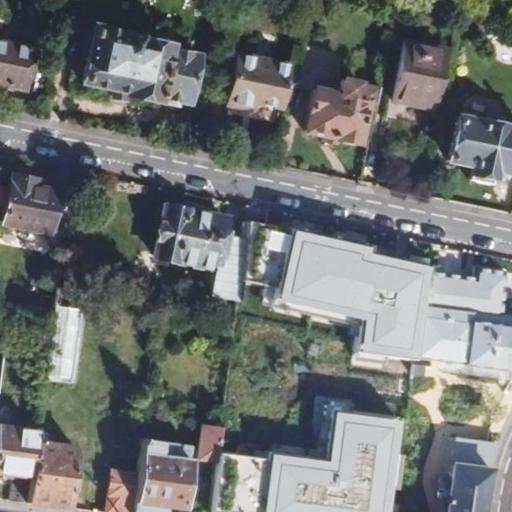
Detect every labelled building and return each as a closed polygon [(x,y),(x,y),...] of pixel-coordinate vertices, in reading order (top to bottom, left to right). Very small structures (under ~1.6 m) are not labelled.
[(30,88),(38,50),(0,41),(0,33),(3,20),(0,19),(0,82),(2,82),(0,89),(17,91),(18,86),(30,88)] [(193,102),(203,56),(176,50),(177,47),(145,41),(147,35),(99,26),(98,33),(91,32),(87,57),(93,58),(87,83),(166,100),(166,97),(193,102)] [(443,49),(403,40),(391,98),(432,106),(443,49)] [(251,99),(283,106),(291,64),(234,52),(223,102),(241,105),(242,97),(251,99)] [(367,100),(375,102),(377,94),(379,84),(341,78),(338,94),(314,90),(305,130),(359,139),(367,100)] [(249,107),(251,99),(242,97),(241,105),(249,107)] [(484,121),(458,116),(450,161),(471,165),(469,179),(494,185),(497,169),(511,171),(511,125),(499,123),(500,117),(485,114),(484,121)] [(64,233),(72,184),(9,173),(1,222),(64,233)] [(230,297),(239,248),(218,244),(222,215),(161,205),(152,255),(214,266),(210,293),(230,297)] [(511,311),(480,306),(485,273),(398,260),(399,255),(350,249),(296,242),(291,288),(283,302),(282,306),(282,310),(282,320),(283,327),(264,325),(258,373),(351,387),(354,372),(358,338),(342,335),(346,307),(419,319),(415,353),(462,361),(462,362),(511,370),(511,311)] [(59,263),(49,334),(44,373),(69,377),(84,268),(59,263)] [(358,338),(354,372),(411,380),(415,353),(419,319),(346,307),(342,335),(358,338)] [(265,462),(218,456),(210,511),(485,511),(491,470),(448,465),(442,511),(387,511),(399,419),(331,410),(325,463),(266,455),(265,462)] [(196,458),(212,460),(216,426),(201,424),(196,458)] [(0,471),(13,473),(9,499),(27,501),(32,455),(34,442),(36,431),(0,426),(0,471)] [(132,511),(165,511),(167,507),(181,507),(189,446),(141,439),(137,474),(132,511)] [(32,455),(27,501),(68,507),(74,447),(34,442),(32,455)] [(106,511),(108,511),(132,511),(137,474),(111,471),(106,511)]
